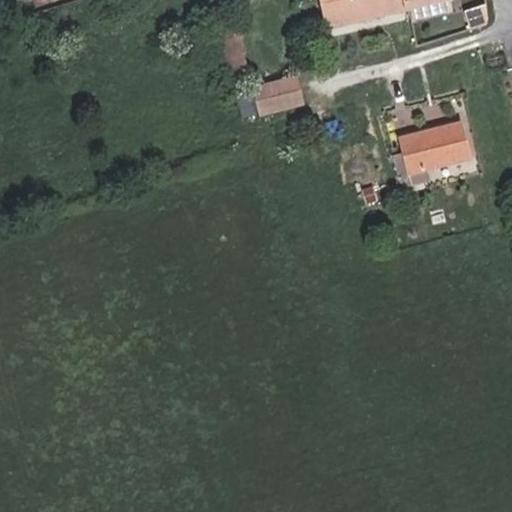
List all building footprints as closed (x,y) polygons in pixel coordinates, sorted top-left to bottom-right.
[(324,0),(325,4),(329,20),(331,29),(384,18),(380,0),(324,0)] [(380,0),(384,18),(408,13),(406,0),(380,0)] [(406,0),(408,13),(450,4),(448,0),(406,0)] [(313,7),(316,23),(329,20),(325,4),(313,7)] [(235,80),(252,75),(236,8),(218,13),(235,80)] [(211,41),(219,38),(213,12),(192,17),(200,52),(213,49),(211,41)] [(78,27),(42,32),(45,56),(45,60),(83,55),(78,27)] [(262,119),(304,110),(298,82),(250,92),(251,104),(259,102),(262,119)] [(427,174),(472,164),(464,130),(403,144),(405,158),(394,160),(403,194),(431,186),(427,174)]
